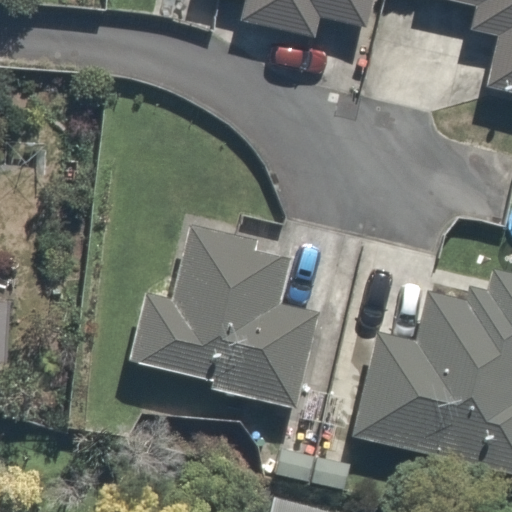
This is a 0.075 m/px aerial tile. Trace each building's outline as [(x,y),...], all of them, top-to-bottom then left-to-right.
[(216,0),(240,6),(235,27),(308,44),(315,13),(368,25),(374,0),(216,0)] [(511,94),(511,0),(446,0),(479,8),(471,37),(503,45),(492,90),(511,94)] [(148,300),(130,363),(290,410),(318,315),(279,303),(296,248),(199,219),(173,307),(148,300)] [(511,471),(511,279),(479,272),(473,297),(427,286),(413,344),(377,335),(353,433),(511,471)] [(348,511),(278,495),(273,511),(348,511)]
